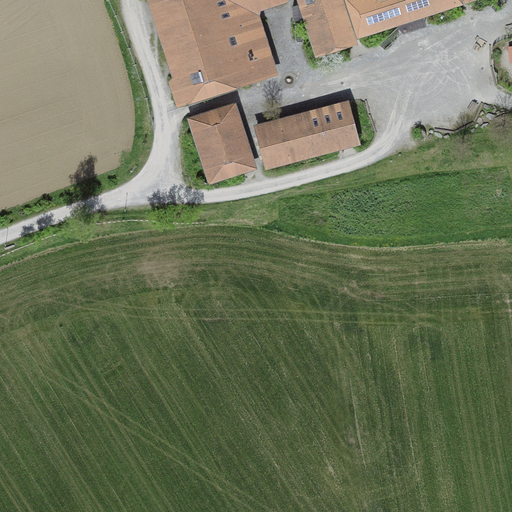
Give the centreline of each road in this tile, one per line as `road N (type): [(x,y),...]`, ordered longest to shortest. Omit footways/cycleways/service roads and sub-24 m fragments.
road 1 (track): [(0,237),(99,202),(223,195),(359,162),(397,132),(414,88),(463,86),(511,102)]
road 2 (track): [(165,197),(166,120),(257,91),(308,87),(511,19)]
road 3 (track): [(166,120),(131,0)]
